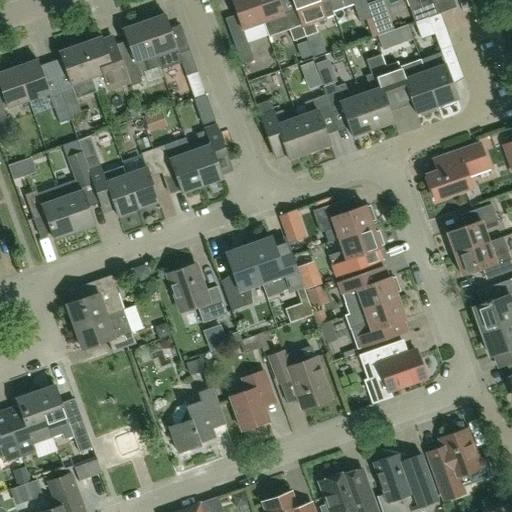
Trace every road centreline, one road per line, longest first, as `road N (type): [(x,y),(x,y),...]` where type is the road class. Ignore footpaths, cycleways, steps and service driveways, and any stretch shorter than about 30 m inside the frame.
road 1 (residential): [(128,511),(464,388)]
road 2 (residential): [(464,388),(459,347),(386,158)]
road 3 (residential): [(34,287),(261,200)]
road 4 (residential): [(261,200),(192,0)]
road 5 (residential): [(386,158),(475,115),(482,99),(467,42),(477,33)]
road 6 (residential): [(261,200),(386,158)]
